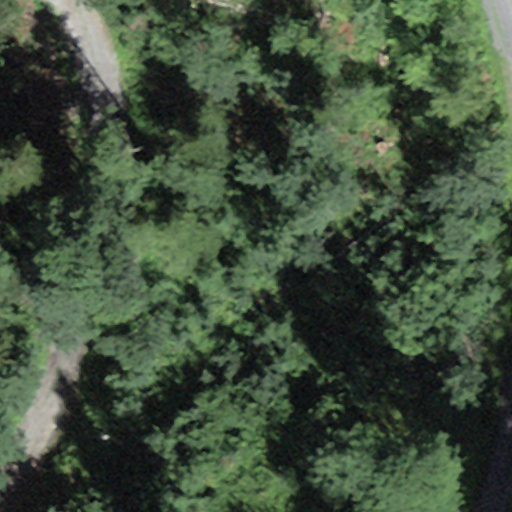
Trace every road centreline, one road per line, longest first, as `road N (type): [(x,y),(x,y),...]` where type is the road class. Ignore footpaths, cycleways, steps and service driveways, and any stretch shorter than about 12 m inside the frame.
road 1 (track): [(0,510),(60,374),(109,161),(71,0)]
road 2 (unclassified): [(511,394),(484,511)]
